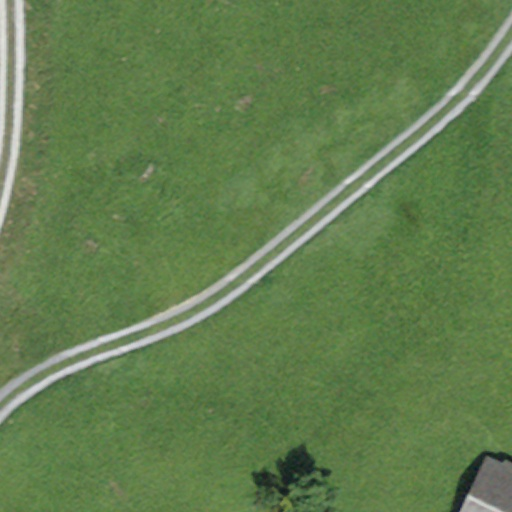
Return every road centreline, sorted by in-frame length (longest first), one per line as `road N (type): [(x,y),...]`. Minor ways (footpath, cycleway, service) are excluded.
road 1 (track): [(0,403),(46,368),(174,323),(227,287),(447,106),(511,26)]
road 2 (track): [(10,0),(0,182)]
